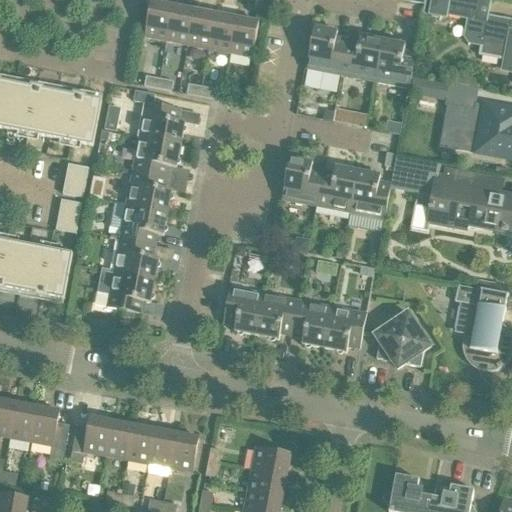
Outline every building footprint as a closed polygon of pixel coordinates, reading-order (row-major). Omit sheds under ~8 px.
[(488,17),(491,2),(491,1),(485,0),(430,0),(427,16),(446,20),(446,15),(468,20),(465,38),(469,44),(481,47),(480,56),(503,60),(501,67),(511,69),(511,31),(509,31),(511,21),(488,17)] [(145,39),(166,44),(173,8),(151,4),(145,39)] [(166,44),(187,48),(194,12),(173,8),(166,44)] [(187,48),(209,52),(215,16),(194,12),(187,48)] [(209,52),(230,56),(237,20),(215,16),(209,52)] [(237,20),(230,56),(252,60),(259,25),(237,20)] [(306,71),(341,78),(347,42),(336,40),(337,34),(314,29),(306,71)] [(341,78),(374,84),(382,42),(360,38),(359,44),(347,42),(341,78)] [(382,42),(374,84),(409,91),(410,85),(411,79),(416,55),(404,53),(405,47),(382,42)] [(451,86),(478,92),(480,81),(453,76),(451,86)] [(144,88),(158,91),(160,81),(146,78),(144,88)] [(411,79),(410,85),(420,87),(421,80),(411,79)] [(160,81),(158,91),(171,94),(173,84),(160,81)] [(0,129),(93,148),(102,102),(0,82),(0,129)] [(441,94),(446,94),(448,86),(430,83),(428,92),(441,94)] [(187,96),(200,99),(202,89),(188,86),(187,96)] [(511,112),(476,106),(478,92),(451,86),(448,102),(453,103),(448,126),(459,128),(455,150),(478,155),(480,153),(481,148),(501,151),(500,158),(511,160),(511,112)] [(202,89),(200,99),(214,101),(216,91),(202,89)] [(145,106),(139,140),(181,148),(185,125),(179,124),(181,112),(153,107),(155,97),(135,93),(134,103),(145,106)] [(221,103),(235,105),(237,95),(223,93),(221,103)] [(105,131),(116,133),(121,110),(109,108),(105,131)] [(367,125),(369,113),(336,109),(335,121),(367,125)] [(385,134),(399,137),(401,125),(388,123),(385,134)] [(102,133),(100,141),(107,143),(108,142),(109,134),(102,133)] [(139,140),(133,174),(168,180),(170,169),(176,170),(181,148),(139,140)] [(358,173),(350,215),(384,222),(391,188),(433,196),(431,206),(429,206),(428,210),(430,211),(428,225),(454,230),(456,224),(468,227),(467,227),(511,235),(511,197),(500,195),(503,181),(446,170),(444,179),(438,178),(440,166),(397,158),(391,186),(379,184),(380,178),(358,173)] [(282,202),(316,208),(323,173),(312,171),(313,165),(290,160),(282,202)] [(89,170),(69,166),(63,196),(83,200),(89,170)] [(316,208),(350,215),(358,173),(335,169),(334,175),(323,173),(316,208)] [(133,174),(127,208),(168,215),(172,193),(166,192),(168,180),(133,174)] [(56,232),(76,236),(82,206),(62,202),(56,232)] [(127,208),(121,241),(155,248),(157,237),(163,238),(168,215),(127,208)] [(0,241),(0,288),(64,301),(72,255),(0,241)] [(102,270),(101,273),(155,283),(159,261),(153,259),(155,248),(121,241),(115,273),(102,270)] [(301,241),(296,243),(295,251),(306,253),(308,242),(301,241)] [(155,283),(101,273),(97,295),(109,297),(106,309),(142,316),(145,304),(151,305),(155,283)] [(496,287),(480,284),(479,292),(495,294),(496,287)] [(458,288),(455,304),(463,305),(458,332),(474,335),(471,351),(481,353),(478,368),(486,370),(491,370),(492,373),(493,372),(496,372),(499,371),(501,369),(504,368),(502,365),(504,364),(506,362),(507,359),(508,357),(509,355),(510,352),(510,349),(510,347),(510,344),(509,341),(506,342),(501,334),(502,331),(500,330),(501,328),(502,327),(502,326),(501,324),(501,323),(503,323),(504,313),(506,313),(506,312),(505,312),(507,298),(508,298),(509,297),(495,294),(479,292),(458,288)] [(234,334),(256,338),(264,296),(230,290),(223,325),(235,328),(234,334)] [(280,336),(291,338),(298,303),(264,296),(256,338),(279,342),(280,336)] [(302,347),(324,351),(332,309),(298,303),(291,338),(303,341),(302,347)] [(332,309),(324,351),(346,355),(348,349),(360,352),(366,316),(332,309)] [(393,364),(397,371),(404,366),(420,369),(424,353),(431,348),(408,315),(375,338),(379,345),(376,361),(393,364)] [(0,438),(9,441),(16,405),(0,402),(0,438)] [(9,441),(32,445),(38,410),(16,405),(9,441)] [(38,410),(32,445),(52,449),(50,460),(62,462),(69,427),(57,425),(59,414),(38,410)] [(85,455),(105,459),(112,424),(91,420),(89,431),(77,429),(70,464),(83,466),(85,455)] [(105,459),(127,463),(134,428),(112,424),(105,459)] [(127,463),(149,467),(156,432),(134,428),(127,463)] [(149,467),(170,471),(176,436),(156,432),(149,467)] [(176,436),(170,471),(192,475),(199,440),(176,436)] [(211,451),(208,464),(218,466),(221,453),(211,451)] [(256,451),(251,474),(287,481),(291,457),(256,451)] [(218,466),(208,464),(206,478),(216,480),(218,466)] [(3,474),(1,484),(15,487),(17,476),(3,474)] [(251,474),(248,493),(283,500),(287,481),(251,474)] [(429,511),(432,499),(421,497),(422,492),(417,491),(419,482),(396,477),(393,492),(382,499),(389,510),(389,511),(429,511)] [(432,499),(429,511),(474,511),(471,506),(474,492),(451,488),(449,497),(444,496),(443,501),(432,499)] [(203,493),(200,507),(210,509),(213,495),(203,493)] [(248,493),(244,511),(280,511),(283,500),(248,493)] [(106,504),(119,506),(121,496),(108,494),(106,504)] [(0,496),(0,511),(26,511),(28,502),(0,496)] [(121,496),(119,506),(133,509),(135,499),(121,496)] [(148,511),(162,511),(164,504),(150,502),(148,511)]
